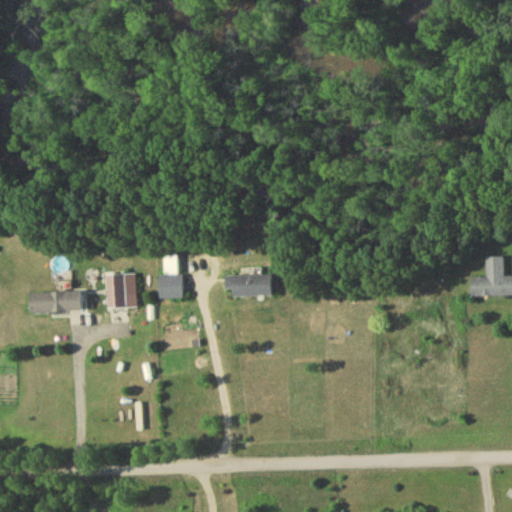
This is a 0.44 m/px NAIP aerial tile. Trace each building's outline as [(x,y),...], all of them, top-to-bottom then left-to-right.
[(511,299),(511,278),(505,279),(505,259),(488,260),(488,280),(473,280),(473,300),(511,299)] [(109,312),(128,312),(128,277),(109,277),(109,312)] [(185,302),(185,278),(161,278),(161,302),(185,302)] [(274,279),(235,279),(235,300),(274,300),(274,279)] [(32,316),(84,314),(84,295),(31,296),(32,316)]
